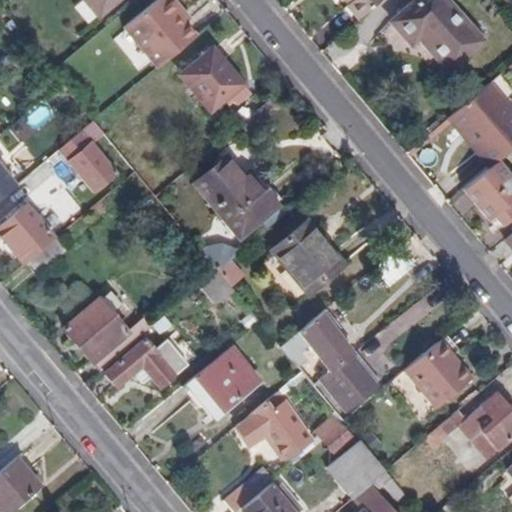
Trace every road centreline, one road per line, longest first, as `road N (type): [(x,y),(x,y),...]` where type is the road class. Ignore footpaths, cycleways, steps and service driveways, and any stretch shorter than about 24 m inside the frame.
road 1 (residential): [(511,313),(249,0)]
road 2 (residential): [(0,322),(158,511)]
